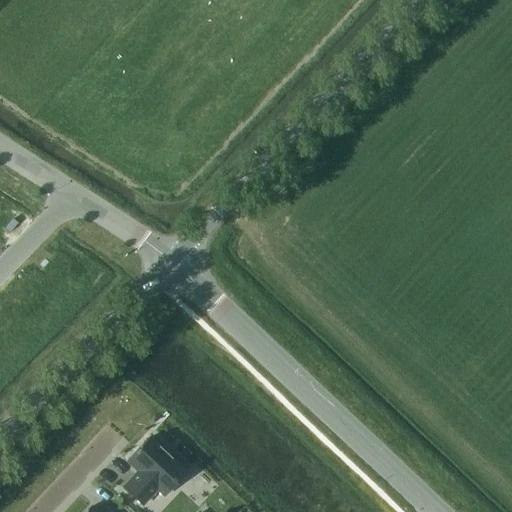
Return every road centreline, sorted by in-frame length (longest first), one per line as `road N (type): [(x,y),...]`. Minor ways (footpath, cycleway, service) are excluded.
road 1 (tertiary): [(169,263),(424,0)]
road 2 (tertiary): [(169,263),(435,511)]
road 3 (tertiary): [(0,437),(169,263)]
